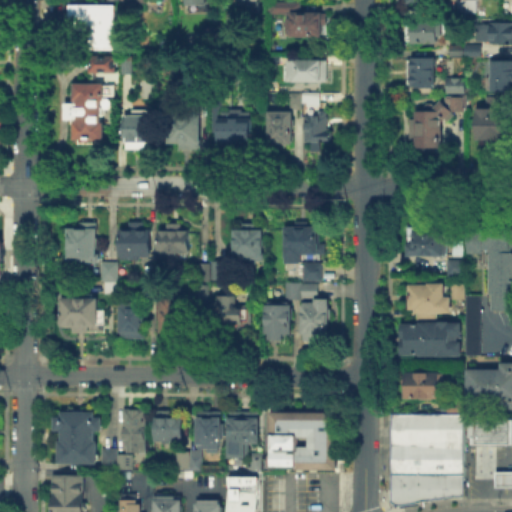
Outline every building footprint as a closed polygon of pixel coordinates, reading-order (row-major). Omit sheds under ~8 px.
[(259,0),(259,9),(244,9),(244,0),(259,0)] [(298,0),(298,10),(320,10),(320,11),(326,11),(326,23),(321,23),(321,34),(287,34),(287,12),(271,12),(271,0),(298,0)] [(405,0),(403,0),(403,13),(421,12),(421,0),(405,0)] [(464,0),(464,11),(456,11),(456,0),(464,0)] [(476,0),(476,11),(464,11),(464,0),(476,0)] [(88,49),(88,23),(69,23),(69,3),(114,3),(114,49),(88,49)] [(409,41),(409,38),(405,38),(405,22),(410,22),(410,20),(437,20),(437,23),(442,23),(442,35),(437,35),(437,41),(409,41)] [(511,41),(490,41),(490,38),(476,38),(475,22),(490,22),(490,20),(511,20),(511,41)] [(482,42),(482,55),(464,55),(464,42),(482,42)] [(462,43),(462,54),(448,54),(448,43),(462,43)] [(89,70),(89,54),(116,54),(116,70),(89,70)] [(131,54),(131,72),(119,72),(119,54),(131,54)] [(410,56),(434,55),(434,86),(410,86),(410,83),(406,83),(406,57),(410,57),(410,56)] [(511,59),(511,89),(491,90),(491,79),(489,79),(489,57),(504,56),(504,59),(511,59)] [(327,59),(327,78),(286,78),(286,59),(327,59)] [(445,91),(445,75),(464,75),(464,92),(445,91)] [(65,118),(65,102),(72,102),(72,81),(105,80),(105,83),(113,83),(113,94),(104,94),(104,96),(106,96),(109,100),(110,104),(107,107),(103,107),(104,137),(101,137),(101,141),(76,141),(76,137),(74,137),(74,118),(65,118)] [(210,104),(209,90),(197,90),(197,104),(210,104)] [(241,107),(241,109),(250,109),(250,138),(218,139),(218,131),(211,131),(210,90),(221,90),(221,105),(219,105),(219,119),(229,119),(229,107),(241,107)] [(289,90),(288,107),(300,107),(300,91),(289,90)] [(301,91),(319,91),(318,104),(301,104),(301,91)] [(511,92),(495,93),(495,103),(511,103),(511,92)] [(466,93),(466,108),(464,108),(464,110),(449,109),(449,101),(448,101),(445,99),(445,96),(448,93),(451,93),(466,93)] [(476,138),(475,105),(484,105),(483,93),(494,93),(494,106),(511,105),(511,132),(509,133),(509,138),(501,139),(501,145),(485,146),(485,138),(476,138)] [(452,109),(450,111),(453,113),(446,120),(444,117),(441,120),(442,145),(430,145),(430,153),(418,153),(418,145),(415,145),(415,137),(409,137),(409,117),(415,117),(415,109),(421,109),(421,105),(426,101),(431,101),(434,104),(440,97),(452,109)] [(132,113),(132,107),(153,107),(153,142),(145,142),(145,147),(125,147),(125,140),(124,140),(124,113),(132,113)] [(291,108),(291,142),(279,142),(279,148),(269,148),(269,142),(265,142),(265,108),(291,108)] [(304,113),(315,113),(315,108),(326,108),(326,129),(331,129),(331,140),(319,140),(319,148),(310,148),(310,140),(304,140),(304,113)] [(167,141),(167,110),(200,110),(200,147),(178,148),(178,141),(167,141)] [(467,251),(467,216),(511,216),(511,308),(489,308),(489,293),(489,248),(483,248),(483,251),(467,251)] [(301,261),(283,261),(283,224),(294,224),(294,219),(307,219),(307,224),(319,224),(319,253),(301,253),(301,261)] [(68,226),(80,225),(80,220),(96,220),(96,260),(68,260),(68,226)] [(128,227),(128,220),(144,220),(144,227),(152,227),(152,257),(120,257),(120,227),(128,227)] [(190,227),(190,255),(158,255),(157,227),(165,227),(165,221),(181,221),(181,227),(190,227)] [(233,260),(233,227),(241,227),(241,222),(255,222),(255,228),(262,228),(262,260),(233,260)] [(448,225),(448,254),(442,254),(442,257),(430,257),(430,254),(406,254),(406,225),(448,225)] [(446,274),(446,258),(464,258),(464,274),(446,274)] [(211,277),(211,259),(228,259),(228,277),(211,277)] [(118,260),(118,278),(101,278),(100,260),(118,260)] [(302,261),(321,260),(322,278),(302,279),(302,261)] [(208,261),(208,279),(196,279),(196,261),(208,261)] [(143,262),(143,277),(155,277),(155,262),(143,262)] [(445,281),(445,294),(452,294),(452,311),(436,312),(436,317),(415,317),(415,307),(408,307),(408,282),(414,282),(414,277),(436,277),(436,281),(445,281)] [(103,279),(104,291),(117,291),(117,279),(103,279)] [(145,280),(145,294),(156,294),(155,280),(145,280)] [(284,297),(284,280),(301,280),(301,281),(301,294),(301,297),(284,297)] [(301,294),(301,281),(317,281),(317,294),(301,294)] [(451,297),(451,281),(465,281),(465,297),(451,297)] [(194,300),(194,284),(209,284),(209,300),(194,300)] [(235,293),(235,304),(251,304),(251,323),(213,323),(213,302),(216,302),(216,297),(219,297),(219,293),(235,293)] [(465,293),(465,354),(480,354),(480,293),(465,293)] [(60,325),(60,296),(98,296),(98,308),(105,308),(105,330),(71,330),(71,325),(60,325)] [(327,296),(327,306),(329,306),(329,320),(327,320),(327,332),(317,332),(317,339),(301,339),(301,300),(313,300),(313,296),(327,296)] [(120,336),(119,303),(122,303),(122,299),(143,299),(143,305),(150,305),(150,332),(139,332),(139,336),(120,336)] [(162,332),(162,301),(186,301),(186,332),(162,332)] [(264,332),(264,302),(293,302),(293,332),(280,332),(280,338),(266,338),(266,332),(264,332)] [(399,353),(400,321),(418,321),(418,320),(438,320),(438,319),(449,319),(449,320),(461,320),(461,335),(457,335),(457,339),(461,339),(461,354),(449,354),(449,355),(438,355),(438,354),(418,354),(418,353),(399,353)] [(467,367),(467,402),(501,402),(501,408),(511,408),(511,361),(501,361),(501,367),(467,367)] [(401,397),(401,369),(438,369),(438,371),(443,371),(443,395),(438,395),(438,396),(401,397)] [(445,412),(445,396),(464,396),(464,412),(445,412)] [(123,406),(146,407),(146,450),(128,450),(128,448),(123,448),(123,406)] [(155,408),(171,408),(171,415),(183,415),(183,440),(155,440),(155,408)] [(95,409),(60,409),(60,415),(54,415),(54,428),(61,428),(61,439),(57,439),(57,462),(98,462),(98,438),(94,438),(94,428),(102,428),(102,414),(95,414),(95,409)] [(196,445),(197,409),(221,409),(221,450),(206,450),(206,445),(196,445)] [(249,455),(230,455),(230,446),(228,446),(228,409),(258,409),(258,441),(249,441),(249,455)] [(270,410),(336,410),(336,466),(270,466),(270,410)] [(390,412),(465,412),(465,442),(466,494),(453,495),(398,505),(391,500),(390,412)] [(467,417),(511,417),(511,442),(468,442),(467,417)] [(101,446),(101,466),(117,466),(117,452),(117,446),(101,446)] [(189,468),(189,449),(189,447),(202,447),(202,468),(189,468)] [(189,468),(176,468),(176,449),(189,449),(189,468)] [(250,468),(250,450),(262,450),(262,469),(250,468)] [(117,452),(133,452),(132,468),(117,468),(117,466),(117,452)] [(232,511),(232,469),(263,469),(263,511),(232,511)] [(494,470),(511,470),(511,485),(494,486),(494,470)] [(50,511),(51,472),(83,472),(83,500),(85,500),(85,509),(83,509),(83,511),(50,511)] [(153,511),(153,493),(157,493),(175,493),(175,497),(183,497),(183,511),(153,511)] [(121,511),(121,497),(137,497),(137,501),(142,501),(142,511),(121,511)] [(195,511),(195,500),(199,500),(199,497),(221,497),(223,497),(223,511),(195,511)]
